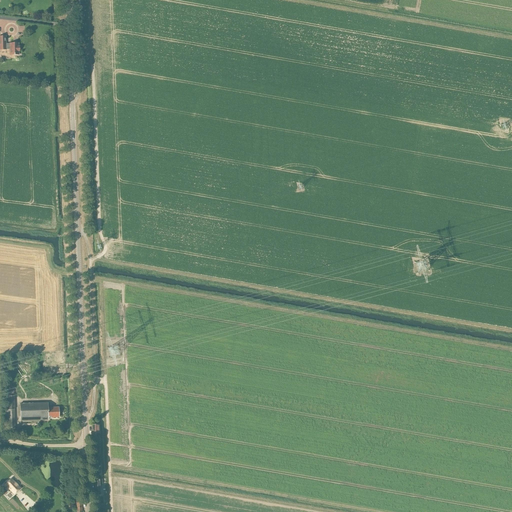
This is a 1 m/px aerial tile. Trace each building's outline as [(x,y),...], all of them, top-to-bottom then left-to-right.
[(5,44),(5,37),(0,36),(0,50),(10,50),(10,55),(18,55),(18,51),(19,51),(19,47),(18,47),(18,43),(10,44),(5,44)] [(47,368),(53,368),(54,368),(54,364),(62,364),(61,354),(51,355),(51,362),(47,362),(47,368)] [(15,429),(14,395),(4,396),(5,410),(6,430),(15,429)] [(48,407),(48,403),(20,404),(20,421),(48,420),(48,417),(59,417),(59,407),(48,407)] [(14,494),(19,489),(21,488),(11,478),(3,486),(3,487),(6,490),(7,490),(9,489),(14,494)]
